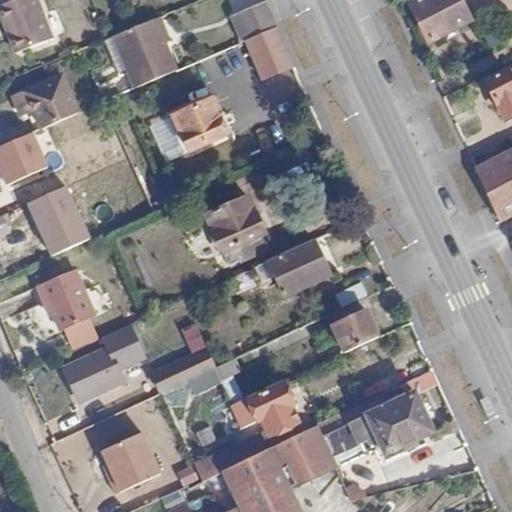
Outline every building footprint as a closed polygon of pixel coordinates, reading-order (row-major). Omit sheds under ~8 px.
[(43,0),(6,0),(9,6),(1,9),(10,30),(16,27),(24,44),(56,30),(43,0)] [(227,0),(232,12),(263,1),(262,0),(227,0)] [(423,0),(411,7),(429,42),(470,20),(459,0),(423,0)] [(244,42),(276,29),(265,3),(233,17),(244,42)] [(156,20),(165,44),(170,42),(160,18),(156,20)] [(132,91),(177,71),(165,44),(156,20),(106,41),(100,44),(115,76),(124,72),(132,91)] [(16,27),(10,30),(18,47),(24,44),(16,27)] [(511,70),(487,83),(506,121),(511,117),(511,70)] [(24,92),(41,130),(76,115),(61,76),(24,92)] [(28,117),(35,132),(41,130),(24,92),(6,100),(16,122),(28,117)] [(169,119),(185,155),(223,138),(207,102),(169,119)] [(33,134),(0,149),(0,170),(7,186),(49,167),(33,134)] [(511,148),(475,167),(499,219),(511,213),(511,148)] [(66,186),(27,204),(50,257),(89,240),(66,186)] [(243,199),(202,218),(219,254),(260,236),(243,199)] [(329,278),(314,243),(267,264),(283,300),(329,278)] [(48,304),(53,316),(60,333),(94,318),(74,272),(36,289),(43,306),(48,304)] [(360,286),(336,293),(341,308),(364,300),(360,286)] [(360,292),(340,303),(349,319),(369,308),(360,292)] [(48,318),(53,316),(48,304),(43,306),(48,318)] [(340,356),(377,338),(365,312),(329,329),(340,356)] [(66,333),(73,351),(100,340),(93,323),(66,333)] [(182,332),(193,354),(208,346),(197,324),(182,332)] [(131,326),(104,338),(110,350),(67,370),(81,402),(125,383),(120,371),(147,359),(131,326)] [(154,376),(162,395),(212,372),(216,370),(208,351),(154,376)] [(220,366),(227,398),(241,395),(234,363),(220,366)] [(218,384),(213,375),(196,383),(200,393),(218,384)] [(247,403),(246,400),(228,408),(238,430),(257,421),(265,437),(292,424),(285,408),(289,406),(280,387),(247,403)] [(415,396),(349,426),(362,453),(377,446),(384,460),(433,437),(415,396)] [(311,429),(316,439),(331,431),(326,422),(311,429)] [(226,511),(293,511),(285,493),(331,470),(316,439),(311,429),(260,452),(219,471),(236,508),(226,511)] [(194,460),(202,479),(219,471),(260,452),(251,433),(194,460)] [(143,434),(99,452),(117,495),(161,477),(143,434)]
